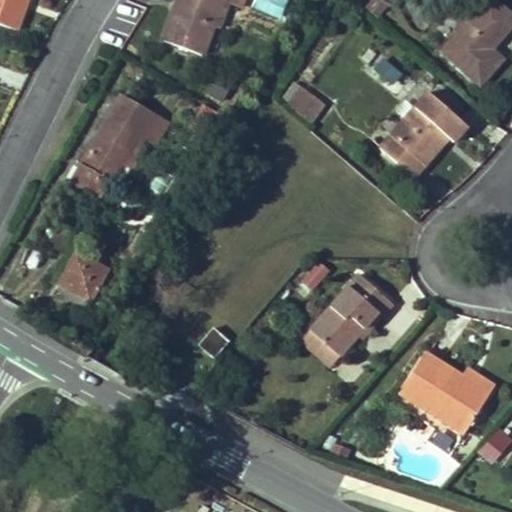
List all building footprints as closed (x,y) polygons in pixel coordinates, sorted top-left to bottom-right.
[(0,0),(0,24),(15,30),(23,7),(20,6),(22,0),(0,0)] [(213,26),(223,0),(180,0),(165,40),(202,54),(213,26)] [(223,0),(213,26),(219,28),(230,0),(223,0)] [(251,0),(248,7),(278,21),(287,0),(251,0)] [(366,10),(374,0),(368,0),(363,7),(366,10)] [(383,0),(374,0),(366,10),(375,18),(387,4),(383,0)] [(502,62),(490,52),(511,26),(511,17),(492,0),(490,0),(444,53),(481,86),(502,62)] [(394,91),(407,78),(383,56),(371,69),(394,91)] [(301,118),(316,98),(300,87),(286,108),(301,118)] [(416,159),(441,132),(450,140),(453,143),(466,127),(428,93),(380,148),(415,179),(425,168),(416,159)] [(115,122),(129,98),(124,95),(110,119),(115,122)] [(115,180),(140,137),(147,141),(154,145),(168,120),(129,98),(115,122),(110,119),(82,166),(113,184),(115,180)] [(316,98),(301,118),(310,125),(325,106),(316,98)] [(200,126),(194,137),(199,141),(214,113),(203,106),(194,122),(200,126)] [(416,159),(425,168),(450,140),(441,132),(416,159)] [(140,137),(115,180),(122,183),(147,141),(140,137)] [(61,225),(47,249),(63,258),(77,234),(61,225)] [(77,254),(60,285),(89,302),(106,271),(77,254)] [(302,279),(313,290),(330,272),(320,261),(302,279)] [(374,315),(378,319),(390,305),(357,276),(309,331),(337,357),(354,336),(374,315)] [(374,315),(354,336),(359,341),(378,319),(374,315)] [(198,346),(213,359),(227,343),(213,330),(198,346)] [(337,357),(309,331),(300,341),(329,366),(337,357)] [(400,395),(463,435),(488,396),(462,379),(426,356),(400,395)] [(494,387),(468,369),(462,379),(488,396),(494,387)] [(496,429),(491,435),(504,447),(509,441),(496,429)] [(504,447),(491,435),(482,446),(495,457),(504,447)]
